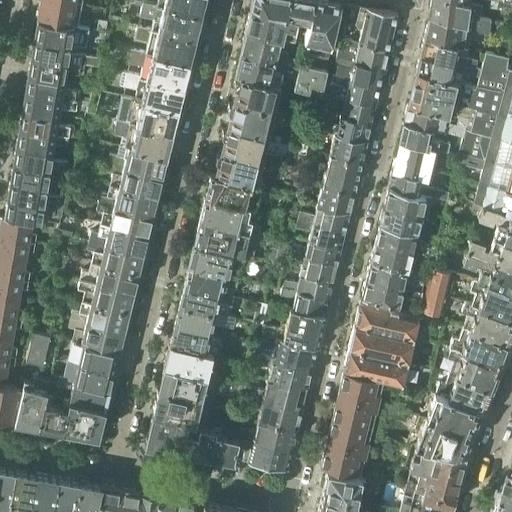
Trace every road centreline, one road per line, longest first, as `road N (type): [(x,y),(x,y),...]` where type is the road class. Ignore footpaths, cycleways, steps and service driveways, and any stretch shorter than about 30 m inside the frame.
road 1 (residential): [(416,1),(284,503)]
road 2 (residential): [(225,0),(110,473)]
road 3 (residential): [(284,503),(110,473)]
road 4 (residential): [(472,511),(511,395)]
